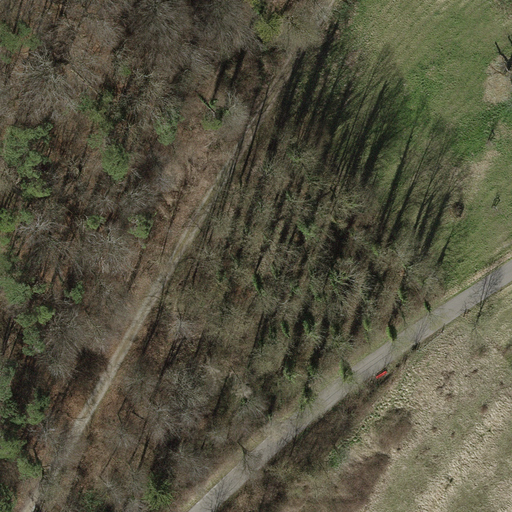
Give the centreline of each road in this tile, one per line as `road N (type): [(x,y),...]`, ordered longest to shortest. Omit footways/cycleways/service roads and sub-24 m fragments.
road 1 (track): [(329,0),(97,408),(28,511)]
road 2 (unclassified): [(202,511),(379,359),(511,271)]
